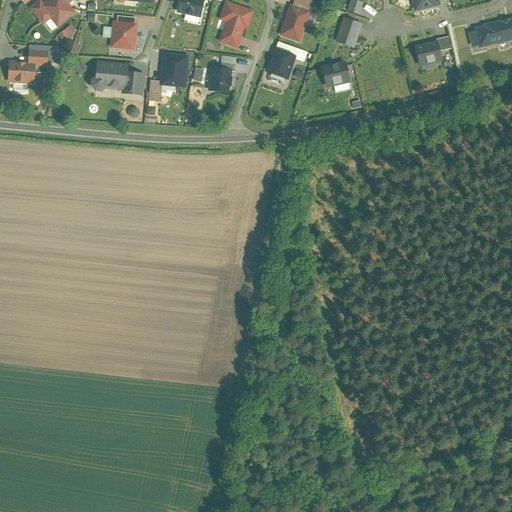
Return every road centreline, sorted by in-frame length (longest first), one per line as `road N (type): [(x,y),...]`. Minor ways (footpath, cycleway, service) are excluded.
road 1 (track): [(296,133),(217,511)]
road 2 (tertiary): [(511,86),(347,127),(238,140)]
road 3 (tertiary): [(238,140),(135,142),(0,129)]
road 4 (residential): [(238,140),(235,121),(268,0)]
